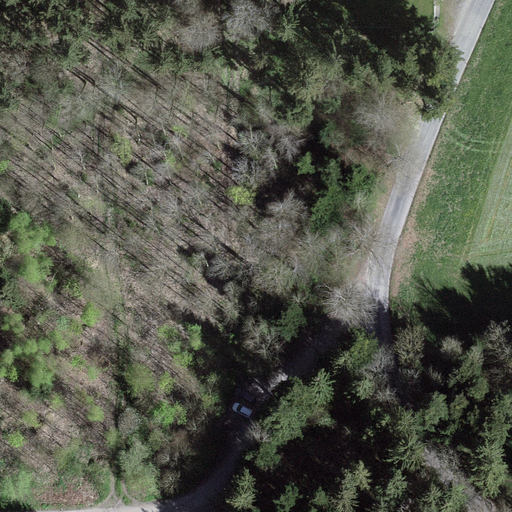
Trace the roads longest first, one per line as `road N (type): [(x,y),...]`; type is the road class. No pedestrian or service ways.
road 1 (tertiary): [(482,0),(395,216),(376,301),(401,402),(428,451),(482,511)]
road 2 (track): [(377,282),(253,431),(209,501)]
